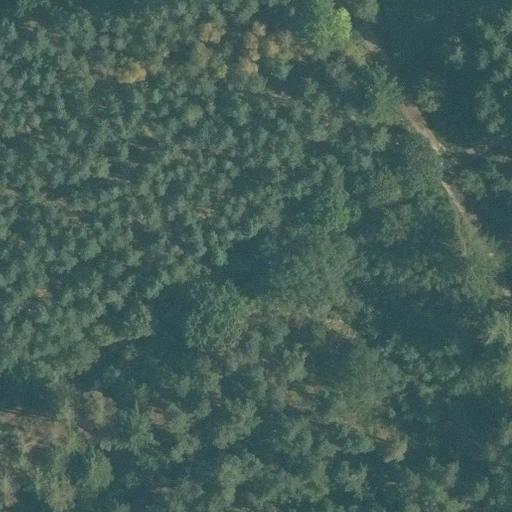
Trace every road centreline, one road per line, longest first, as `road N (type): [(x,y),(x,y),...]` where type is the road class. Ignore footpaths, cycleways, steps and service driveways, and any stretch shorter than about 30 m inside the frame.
road 1 (track): [(0,413),(441,165)]
road 2 (track): [(511,289),(348,0)]
